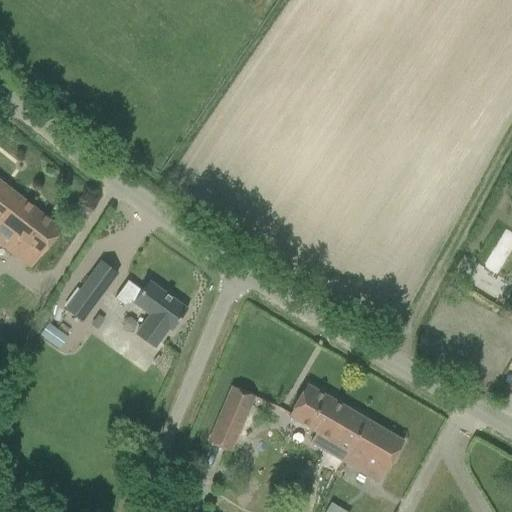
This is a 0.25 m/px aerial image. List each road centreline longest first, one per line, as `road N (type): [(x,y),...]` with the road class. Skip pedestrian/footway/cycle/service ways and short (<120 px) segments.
road 1 (unclassified): [(511,431),(238,270)]
road 2 (unclassified): [(238,270),(0,80)]
road 3 (unclassified): [(137,511),(238,270)]
